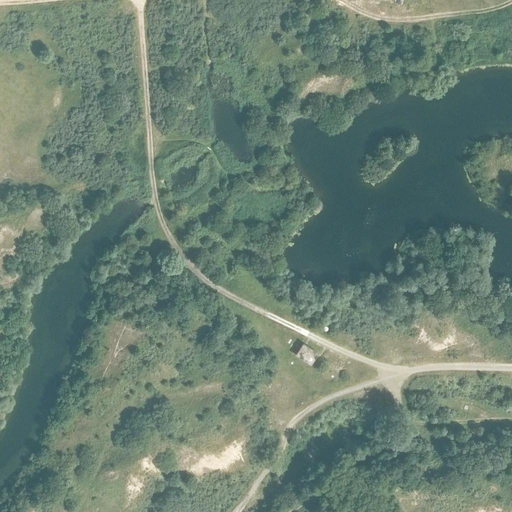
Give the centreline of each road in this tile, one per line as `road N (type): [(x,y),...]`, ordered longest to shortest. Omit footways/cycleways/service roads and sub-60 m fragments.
road 1 (track): [(393,372),(237,299),(196,273),(177,249),(155,190),(142,0)]
road 2 (track): [(291,511),(342,472),(411,442),(511,449)]
road 3 (track): [(236,511),(281,455),(286,430),(325,398),(393,372)]
road 4 (track): [(340,0),(390,19),(511,0)]
road 5 (track): [(393,372),(396,397),(413,418),(511,419)]
